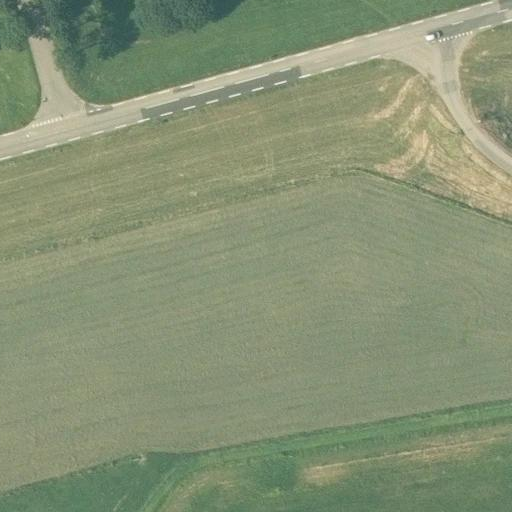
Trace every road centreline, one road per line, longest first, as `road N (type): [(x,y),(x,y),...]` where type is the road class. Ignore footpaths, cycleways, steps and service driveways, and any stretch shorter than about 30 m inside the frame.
road 1 (tertiary): [(436,30),(72,130)]
road 2 (unclassified): [(511,168),(463,121),(436,30)]
road 3 (unclassified): [(72,130),(32,0)]
